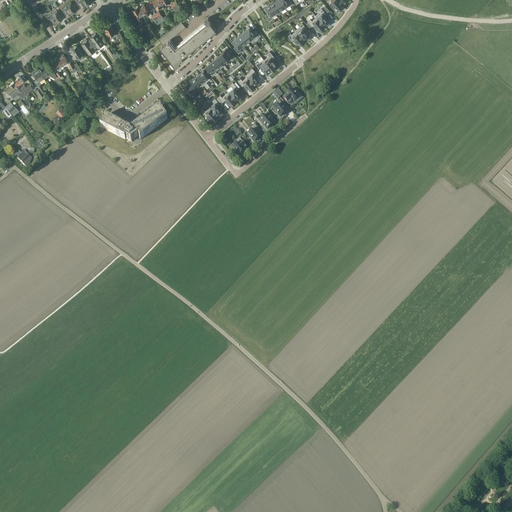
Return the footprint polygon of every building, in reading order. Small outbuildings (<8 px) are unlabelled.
[(67,0),(65,2),(72,14),(75,12),(75,11),(76,10),(73,5),(75,3),(72,0),(67,0)] [(72,0),(75,3),(77,2),(81,8),(82,8),(83,8),(86,7),(86,6),(82,0),(72,0)] [(162,4),(159,0),(152,0),(154,1),(153,2),(158,11),(161,8),(159,5),(162,4)] [(175,7),(178,11),(180,13),(182,12),(181,9),(176,0),(173,2),(176,7),(175,7)] [(280,0),(276,0),(275,1),(280,10),(281,12),(286,8),(285,8),(280,0)] [(332,0),(331,1),(335,7),(333,8),(337,13),(342,9),(341,8),(343,6),(342,5),(347,1),(346,0),(332,0)] [(275,1),(270,4),(276,13),(280,10),(275,1)] [(65,2),(57,6),(61,12),(63,10),(67,16),(68,15),(68,16),(71,14),(72,14),(65,2)] [(270,4),(265,7),(269,12),(265,15),(269,21),(273,19),(272,17),(277,14),(276,13),(270,4)] [(138,7),(142,14),(145,13),(147,15),(149,14),(147,10),(148,9),(146,5),(145,6),(144,5),(142,6),(141,5),(138,7)] [(50,10),(50,11),(52,13),(52,12),(58,23),(58,22),(61,20),(61,19),(62,19),(59,13),(61,12),(57,6),(50,10)] [(144,17),(142,14),(138,7),(132,10),(139,20),(141,19),(144,17)] [(316,17),(324,27),(325,28),(329,24),(328,23),(329,22),(324,16),(326,13),(322,8),(319,11),(320,12),(315,16),(316,17)] [(46,12),(43,14),(47,20),(49,19),(53,24),(54,24),(57,23),(58,23),(52,12),(52,13),(50,11),(46,13),(46,12)] [(155,13),(160,22),(164,20),(158,11),(155,13)] [(155,13),(151,15),(151,16),(156,24),(160,22),(155,13)] [(181,21),(158,39),(160,41),(161,42),(163,45),(160,47),(163,51),(167,56),(171,62),(174,65),(183,58),(182,57),(187,53),(187,54),(190,51),(195,47),(202,41),(207,38),(214,32),(217,30),(210,21),(211,20),(208,17),(204,20),(206,22),(207,23),(180,45),(175,49),(169,40),(170,39),(186,27),(181,22),(181,21)] [(324,27),(316,17),(312,21),(311,19),(308,21),(312,26),(314,24),(320,31),(324,27)] [(302,23),(299,25),(300,26),(295,30),(296,31),(305,42),(310,39),(308,37),(309,36),(304,30),(306,28),(302,23)] [(104,29),(108,36),(110,38),(115,35),(114,33),(111,25),(108,27),(107,26),(106,27),(105,28),(104,29)] [(260,39),(259,37),(261,35),(256,29),(253,31),(249,26),(247,28),(247,29),(245,31),(251,38),(253,40),(255,43),(260,39)] [(251,38),(245,31),(241,34),(247,42),(251,38)] [(288,36),(292,41),(295,39),(297,42),(300,45),(301,45),(305,42),(296,31),(292,34),(291,33),(288,36)] [(90,38),(99,49),(104,45),(102,42),(102,43),(95,33),(89,37),(90,38)] [(237,37),(243,45),(247,42),(241,34),(237,37)] [(239,54),(241,51),(240,49),(244,46),(243,45),(237,37),(232,41),(236,45),(234,47),(239,54)] [(99,49),(90,38),(87,41),(86,40),(81,44),(90,56),(99,49)] [(82,54),(81,54),(76,46),(70,49),(73,54),(71,55),(73,59),(76,58),(78,61),(84,57),(82,54)] [(228,62),(233,58),(229,54),(230,53),(228,50),(227,51),(225,49),(221,53),(222,54),(228,61),(228,62)] [(270,52),(267,54),(269,56),(264,59),(274,71),(278,68),(277,67),(278,66),(275,63),(273,60),(275,58),(270,52)] [(60,56),(57,58),(62,66),(67,63),(63,55),(62,55),(62,54),(59,55),(60,56)] [(218,56),(224,64),(228,61),(222,54),(218,56)] [(220,68),(225,65),(224,64),(218,56),(214,60),(220,67),(220,68)] [(58,71),(60,69),(59,67),(62,66),(57,58),(57,57),(52,59),(53,60),(52,61),(58,71)] [(258,62),(255,64),(260,69),(262,67),(268,73),(270,74),(274,71),(264,59),(259,63),(258,62)] [(220,67),(214,60),(210,63),(216,71),(220,67)] [(73,72),(76,71),(74,67),(73,67),(70,61),(68,63),(70,68),(73,72)] [(216,71),(210,63),(206,66),(212,74),(216,71)] [(42,65),(37,68),(43,78),(45,80),(44,78),(49,75),(50,76),(55,79),(57,77),(53,70),(52,71),(49,67),(48,68),(46,66),(44,68),(43,66),(42,66),(42,65)] [(43,78),(37,68),(38,69),(35,71),(35,70),(33,72),(34,72),(33,73),(37,79),(37,80),(38,80),(38,79),(41,83),(45,80),(43,78)] [(255,86),(259,82),(254,75),(257,73),(252,68),(250,70),(250,71),(246,75),(247,77),(255,86)] [(200,74),(206,82),(210,79),(204,70),(200,74)] [(202,86),(207,82),(206,82),(200,74),(195,77),(201,85),(202,86)] [(14,81),(13,82),(20,91),(17,87),(24,81),(20,76),(14,81)] [(201,85),(195,77),(192,80),(198,88),(201,85)] [(241,78),(238,81),(242,86),(245,84),(248,87),(250,90),(251,90),(252,91),(256,87),(255,86),(247,77),(243,80),(241,78)] [(188,83),(194,91),(198,88),(192,80),(188,83)] [(20,91),(13,82),(8,85),(9,86),(5,88),(9,93),(13,97),(18,93),(20,91)] [(188,83),(187,82),(183,86),(184,88),(183,89),(186,92),(184,93),(188,98),(191,96),(190,94),(194,91),(188,83)] [(230,84),(233,88),(229,92),(236,101),(241,97),(236,90),(238,88),(233,82),(230,84)] [(33,89),(30,84),(19,93),(21,96),(20,97),(29,108),(30,107),(30,102),(26,98),(26,95),(33,89)] [(292,89),(287,93),(288,95),(283,98),(289,104),(293,101),(294,102),(296,100),(297,102),(302,98),(301,96),(299,94),(298,93),(296,94),(295,94),(292,89)] [(229,92),(222,97),(221,95),(218,97),(222,103),(226,99),(229,102),(232,105),(233,106),(238,102),(236,101),(229,92)] [(218,117),(219,118),(223,114),(221,113),(222,112),(217,105),(219,103),(215,98),(212,101),(215,103),(210,107),(218,117)] [(285,108),(279,101),(277,104),(278,105),(273,109),(278,114),(276,116),(280,120),(284,117),(283,116),(285,114),(282,110),(285,108)] [(5,106),(11,112),(16,108),(10,102),(5,106)] [(100,127),(103,128),(109,131),(125,140),(126,139),(127,140),(129,141),(130,141),(132,142),(134,140),(135,139),(138,137),(141,139),(141,140),(168,119),(163,113),(162,112),(164,110),(162,108),(161,109),(160,107),(159,108),(160,109),(159,110),(157,111),(157,112),(150,117),(146,120),(140,125),(132,131),(131,132),(128,131),(128,130),(120,126),(119,125),(118,125),(116,124),(111,122),(108,120),(106,119),(105,118),(105,117),(104,117),(103,118),(102,118),(101,120),(103,121),(100,127)] [(204,109),(201,111),(205,116),(208,114),(210,118),(211,117),(213,121),(218,117),(210,107),(205,111),(204,109)] [(3,110),(9,116),(11,114),(6,108),(3,110)] [(56,113),(60,119),(65,116),(61,110),(56,113)] [(263,128),(267,133),(271,129),(270,128),(272,126),(272,125),(276,122),(267,112),(263,116),(259,120),(264,127),(263,128)] [(254,125),(250,128),(252,130),(247,134),(252,140),(250,141),(254,146),(258,142),(257,141),(260,139),(257,136),(261,133),(254,125)] [(240,138),(235,142),(236,144),(232,148),(236,153),(235,154),(238,159),(243,155),(242,154),(244,152),(243,151),(247,147),(240,138)] [(45,145),(39,139),(35,143),(40,149),(45,145)] [(10,142),(4,147),(7,150),(13,145),(10,142)] [(26,166),(29,163),(30,162),(32,158),(24,149),(21,152),(18,150),(14,154),(26,166)]
